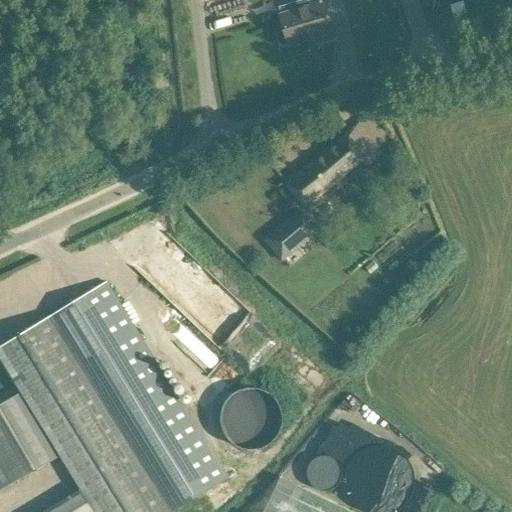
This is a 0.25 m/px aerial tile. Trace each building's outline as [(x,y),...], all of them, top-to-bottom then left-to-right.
[(322,0),(319,0),(314,2),(308,3),(306,0),(302,0),(279,7),(281,15),(280,16),(284,27),(276,29),(280,45),(288,43),(289,45),(316,37),(318,42),(333,38),(322,0)] [(287,184),(300,199),(307,208),(382,144),(361,119),(352,126),(354,128),(287,184)] [(281,262),(317,233),(299,210),(263,239),(281,262)] [(126,314),(116,297),(107,282),(0,346),(0,358),(80,489),(94,511),(174,511),(228,479),(209,449),(126,314)] [(240,382),(220,422),(261,442),(281,403),(240,382)] [(0,489),(1,491),(57,458),(19,394),(0,405),(0,489)] [(352,505),(407,507),(409,449),(354,447),(352,505)] [(312,479),(334,486),(341,460),(319,454),(312,479)] [(351,511),(281,478),(263,511),(351,511)]
